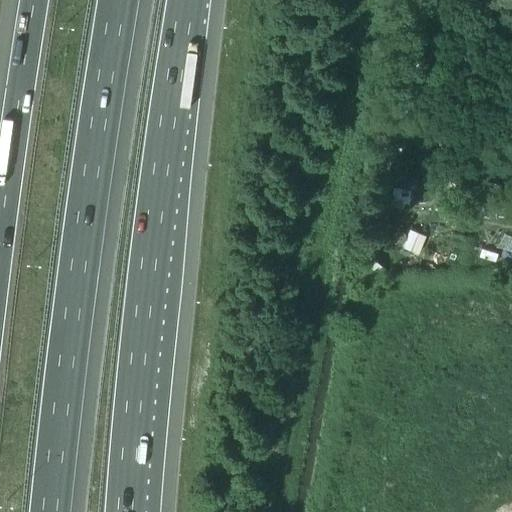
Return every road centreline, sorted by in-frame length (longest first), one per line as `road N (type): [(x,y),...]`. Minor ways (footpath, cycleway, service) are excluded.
road 1 (track): [(382,0),(278,511)]
road 2 (motorway): [(49,511),(118,0)]
road 3 (motorway): [(124,511),(130,376),(187,0)]
road 4 (motorway): [(31,0),(0,212)]
